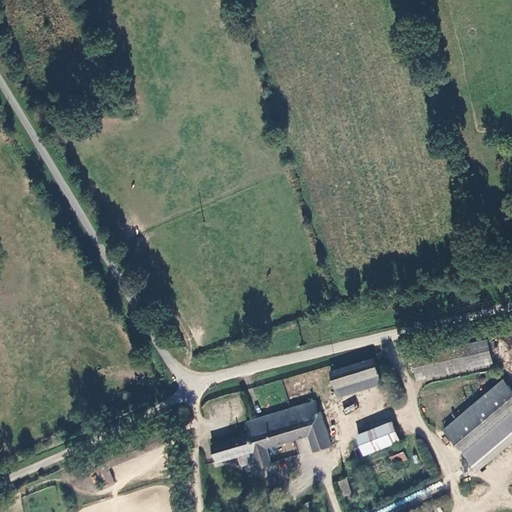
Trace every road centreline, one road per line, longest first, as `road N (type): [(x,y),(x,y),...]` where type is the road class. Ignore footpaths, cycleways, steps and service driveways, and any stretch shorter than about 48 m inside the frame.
road 1 (unclassified): [(0,481),(188,386),(511,299)]
road 2 (track): [(188,386),(0,81)]
